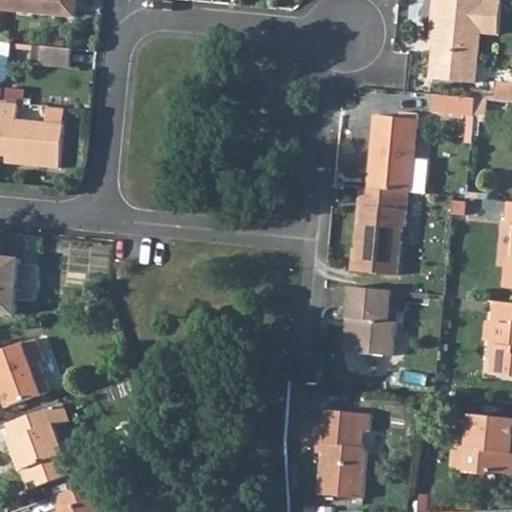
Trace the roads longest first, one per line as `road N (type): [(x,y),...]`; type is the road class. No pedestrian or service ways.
road 1 (residential): [(101,216),(118,48),(134,24),(158,17),(338,32),(316,242)]
road 2 (residential): [(101,216),(316,242)]
road 3 (residential): [(316,242),(302,381)]
